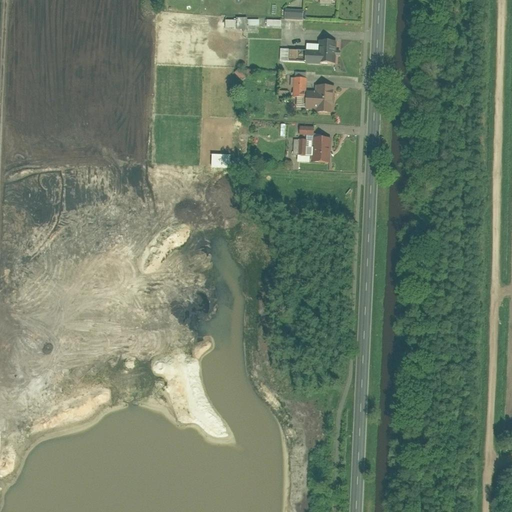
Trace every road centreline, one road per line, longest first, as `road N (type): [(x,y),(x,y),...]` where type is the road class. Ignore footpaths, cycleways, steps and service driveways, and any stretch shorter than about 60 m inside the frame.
road 1 (tertiary): [(355,511),(376,0)]
road 2 (track): [(484,511),(501,0)]
